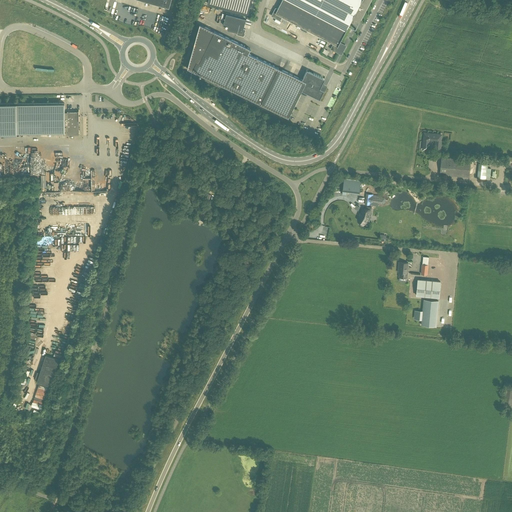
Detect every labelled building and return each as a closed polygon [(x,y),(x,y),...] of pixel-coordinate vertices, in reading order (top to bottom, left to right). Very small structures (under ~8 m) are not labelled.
[(282,0),(278,9),(277,8),(275,9),(272,14),(273,17),(279,20),(281,19),(282,17),(333,44),(331,47),(332,50),(340,54),(342,53),(346,47),(345,45),(340,42),(351,21),(356,23),(357,21),(360,22),(371,0),(282,0)] [(203,12),(201,16),(212,21),(214,17),(203,12)] [(245,35),(245,33),(246,29),(243,29),(246,19),(226,14),(224,24),(228,25),(227,30),(237,33),(237,35),(244,36),(244,35),(245,35)] [(187,68),(195,72),(288,118),(302,90),(320,99),(324,91),(325,88),(321,86),(323,83),(325,79),(307,70),(302,80),(249,53),(251,49),(234,41),(215,31),(200,24),(187,68)] [(78,111),(67,111),(67,113),(64,113),(64,103),(16,104),(16,103),(0,103),(0,133),(17,133),(65,132),(65,131),(66,131),(66,135),(79,135),(79,130),(79,110),(78,110),(78,111)] [(440,151),(441,135),(425,133),(423,150),(428,146),(429,139),(436,140),(436,146),(440,151)] [(469,177),(471,160),(448,158),(448,154),(442,154),(441,157),(441,160),(440,175),(469,177)] [(477,178),(486,179),(490,179),(491,168),(487,168),(488,164),(479,163),(477,178)] [(344,179),(342,195),(346,195),(347,191),(359,193),(361,181),(344,179)] [(373,194),(366,193),(364,204),(372,205),(373,194)] [(357,221),(359,223),(359,224),(358,224),(359,225),(359,226),(360,227),(361,227),(362,227),(363,226),(366,222),(365,221),(367,216),(369,216),(369,212),(370,212),(370,209),(364,208),(364,210),(361,210),(359,215),(360,215),(359,217),(357,221)] [(62,234),(72,233),(72,229),(69,229),(69,225),(62,225),(62,234)] [(407,278),(408,273),(407,273),(408,263),(399,262),(398,272),(400,272),(399,277),(407,278)] [(439,298),(440,282),(427,280),(418,280),(417,289),(416,295),(439,298)] [(67,305),(72,307),(75,300),(77,300),(78,297),(66,293),(64,299),(68,300),(67,305)] [(436,327),(439,301),(428,300),(424,299),(421,325),(436,327)] [(66,343),(70,331),(64,330),(61,341),(66,343)] [(50,387),(59,359),(46,355),(40,373),(37,372),(35,379),(38,380),(37,382),(50,387)]
